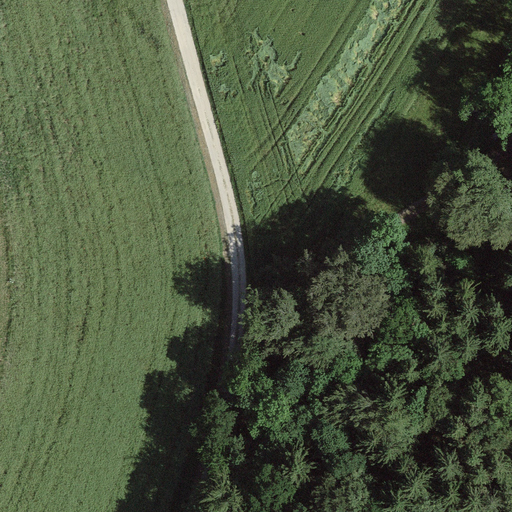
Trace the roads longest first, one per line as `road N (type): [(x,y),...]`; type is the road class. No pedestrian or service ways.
road 1 (track): [(184,511),(217,448),(241,333),(239,218),(178,0)]
road 2 (track): [(511,128),(241,333)]
